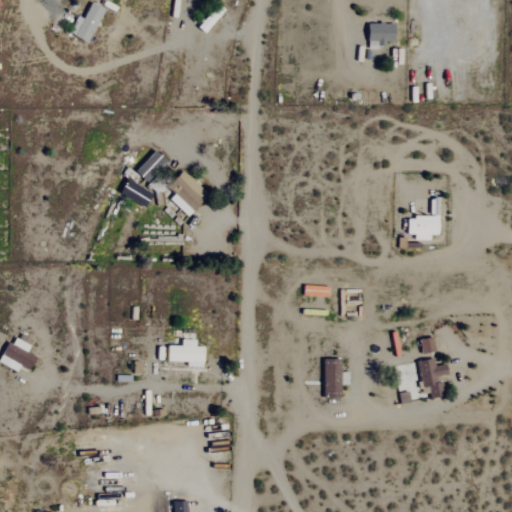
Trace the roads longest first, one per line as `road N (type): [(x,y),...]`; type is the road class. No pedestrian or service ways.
road 1 (track): [(265,0),(255,511)]
road 2 (track): [(23,0),(52,59),(83,72),(162,43),(265,32)]
